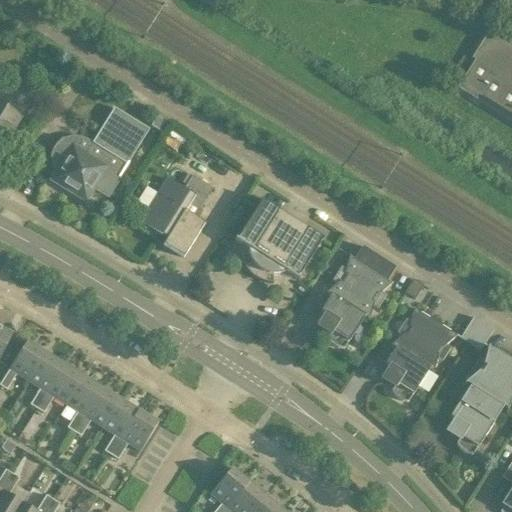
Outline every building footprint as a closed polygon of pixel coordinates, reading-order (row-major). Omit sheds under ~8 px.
[(511,121),(511,43),(495,32),(460,89),(511,121)] [(0,147),(19,118),(0,106),(0,147)] [(49,158),(49,159),(50,160),(50,159),(56,162),(58,169),(50,181),(85,203),(93,189),(107,198),(148,131),(113,109),(91,144),(87,141),(83,139),(79,138),(74,138),(70,138),(65,139),(62,141),(63,140),(62,139),(59,142),(55,145),(52,149),(50,153),(49,158)] [(150,127),(163,135),(169,125),(156,117),(150,127)] [(167,137),(162,144),(176,153),(180,146),(167,137)] [(167,180),(140,224),(166,240),(162,246),(183,259),(204,225),(184,213),(189,205),(199,211),(211,190),(191,177),(183,190),(167,180)] [(267,284),(272,285),(272,284),(271,283),(271,276),(274,276),(278,276),(281,275),(285,273),(298,282),(323,241),(259,201),(234,241),(247,249),(248,259),(250,262),(243,266),(243,265),(242,265),(243,267),(246,272),(251,277),(256,280),(261,282),(267,284)] [(328,335),(326,339),(327,341),(329,344),(331,346),(333,348),(336,349),(339,350),(343,350),(363,319),(368,322),(373,303),(377,297),(391,284),(387,282),(395,268),(362,247),(354,260),(349,257),(343,275),(339,282),(325,294),(330,297),(320,313),(324,316),(316,328),(328,335)] [(413,280),(411,285),(405,294),(415,300),(424,287),(413,280)] [(428,371),(427,372),(432,375),(437,356),(441,350),(456,337),(413,310),(408,329),(404,335),(389,347),(394,350),(428,371)] [(459,340),(466,344),(479,353),(492,332),(472,319),(459,340)] [(0,357),(11,335),(0,329),(0,357)] [(26,343),(0,383),(0,388),(6,392),(16,376),(27,383),(44,355),(26,343)] [(468,456),(472,456),(493,423),(492,422),(500,409),(506,413),(511,394),(511,392),(511,364),(487,348),(482,366),(478,373),(463,385),(469,389),(461,402),(460,402),(449,419),(453,422),(445,434),(457,441),(455,445),(456,447),(458,450),(460,452),(462,454),(465,455),(468,456)] [(407,403),(423,378),(427,372),(428,371),(394,350),(384,366),(388,369),(381,381),(393,388),(390,393),(393,397),(397,401),(402,403),(407,403)] [(39,390),(29,406),(36,410),(63,367),(44,355),(27,383),(39,390)] [(43,415),(49,404),(53,399),(64,406),(82,378),(63,367),(36,410),(43,415)] [(76,413),(66,429),(73,434),(100,390),(82,378),(64,406),(76,413)] [(80,438),(86,427),(90,422),(102,429),(119,402),(100,390),(73,434),(80,438)] [(113,437),(103,453),(110,457),(138,413),(119,402),(102,429),(113,437)] [(117,461),(124,450),(127,445),(139,453),(157,425),(138,413),(110,457),(117,461)] [(511,511),(511,463),(503,478),(511,483),(511,491),(503,505),(505,507),(501,511),(511,511)] [(225,511),(248,485),(230,470),(209,496),(220,505),(214,511),(225,511)] [(0,478),(0,492),(11,475),(5,471),(0,478)] [(19,479),(11,475),(0,492),(0,511),(16,511),(21,504),(28,494),(15,485),(19,479)] [(253,511),(264,499),(248,485),(225,511),(253,511)] [(35,511),(33,511),(21,504),(16,511),(45,511),(52,501),(46,496),(35,511)] [(280,511),(264,499),(253,511),(280,511)] [(54,511),(59,505),(52,501),(45,511),(54,511)]
